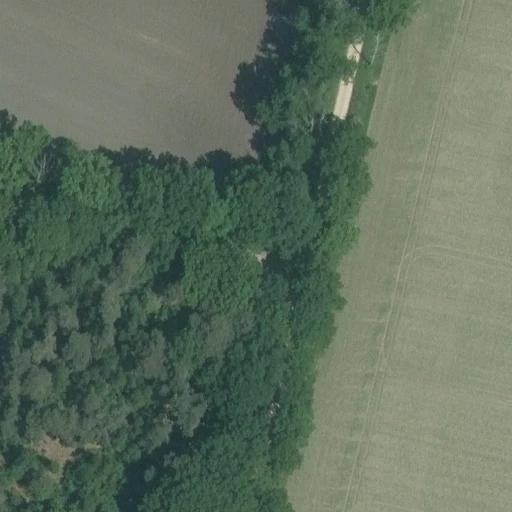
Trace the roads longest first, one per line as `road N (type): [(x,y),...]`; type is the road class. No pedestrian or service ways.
road 1 (track): [(304,266),(0,189)]
road 2 (track): [(365,0),(304,266)]
road 3 (track): [(240,511),(286,326)]
